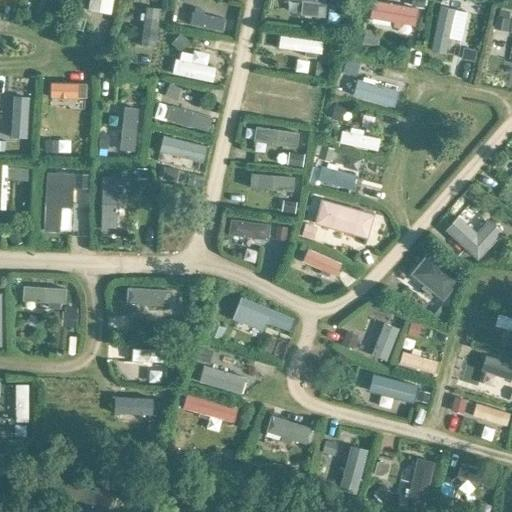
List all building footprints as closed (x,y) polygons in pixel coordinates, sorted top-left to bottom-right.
[(168,0),(157,0),(156,38),(171,39),(173,0),(168,0)] [(315,0),(315,9),(339,10),(339,0),(315,0)] [(391,0),(391,19),(431,21),(432,0),(425,0),(391,0)] [(205,3),(203,16),(233,21),(236,8),(205,3)] [(458,5),(457,19),(495,24),(497,11),(458,5)] [(330,46),(331,32),(294,29),(293,43),(330,46)] [(422,40),(421,60),(431,61),(433,41),(422,40)] [(227,73),(229,56),(191,52),(189,69),(227,73)] [(321,92),(323,80),(287,72),(284,85),(321,92)] [(19,100),(18,126),(43,127),(45,86),(31,85),(31,100),(19,100)] [(218,123),(223,110),(185,96),(180,109),(218,123)] [(134,98),(132,142),(151,143),(153,99),(134,98)] [(82,99),(81,139),(99,139),(100,100),(82,99)] [(271,117),(268,132),(315,142),(318,127),(271,117)] [(354,137),(393,143),(395,130),(356,124),(354,137)] [(179,142),(182,130),(166,125),(163,138),(179,142)] [(216,152),(220,139),(185,130),(182,143),(216,152)] [(4,156),(2,200),(18,201),(20,157),(4,156)] [(335,156),(330,173),(367,182),(371,165),(335,156)] [(303,182),(304,168),(264,166),(264,181),(303,182)] [(114,168),(115,223),(132,222),(131,168),(114,168)] [(37,195),(38,178),(24,178),(24,195),(37,195)] [(97,219),(99,179),(87,179),(86,198),(73,198),(72,218),(97,219)] [(382,231),(389,206),(336,192),(329,217),(382,231)] [(317,230),(329,231),(330,216),(318,215),(317,230)] [(349,269),(355,257),(322,240),(316,252),(349,269)] [(38,276),(37,293),(77,295),(78,279),(38,276)] [(182,299),(182,281),(139,281),(139,299),(182,299)] [(0,334),(14,334),(13,283),(0,283),(0,334)] [(487,311),(504,312),(504,297),(488,296),(487,311)] [(292,319),(240,298),(231,320),(260,332),(264,322),(287,332),(292,319)] [(435,330),(439,319),(423,313),(419,324),(435,330)] [(385,347),(402,352),(412,320),(396,315),(385,347)] [(445,364),(449,351),(421,341),(416,354),(445,364)] [(494,362),(511,366),(511,352),(498,349),(494,362)] [(212,373),(243,383),(247,371),(216,361),(212,373)] [(385,368),(383,388),(427,394),(429,374),(385,368)] [(39,414),(40,375),(29,374),(27,413),(39,414)] [(198,387),(195,403),(249,414),(253,398),(198,387)] [(486,412),(511,418),(511,399),(490,394),(486,412)] [(460,421),(472,424),(476,407),(465,404),(460,421)] [(289,439),(292,429),(323,439),(329,421),(286,407),(277,435),(289,439)] [(372,485),(378,441),(361,439),(355,483),(372,485)] [(472,468),(497,474),(500,463),(475,457),(472,468)] [(70,477),(59,504),(73,509),(71,511),(109,511),(116,496),(70,477)]
